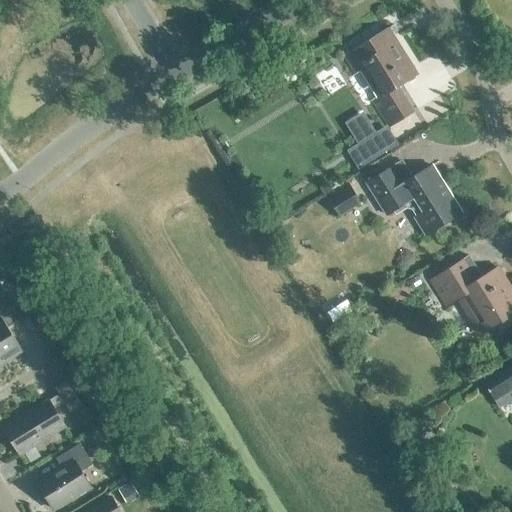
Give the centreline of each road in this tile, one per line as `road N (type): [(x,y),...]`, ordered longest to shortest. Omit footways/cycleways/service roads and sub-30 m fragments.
road 1 (unclassified): [(0,197),(97,120),(176,72)]
road 2 (unclassified): [(511,165),(475,55),(441,0)]
road 3 (unclassified): [(176,72),(305,0)]
